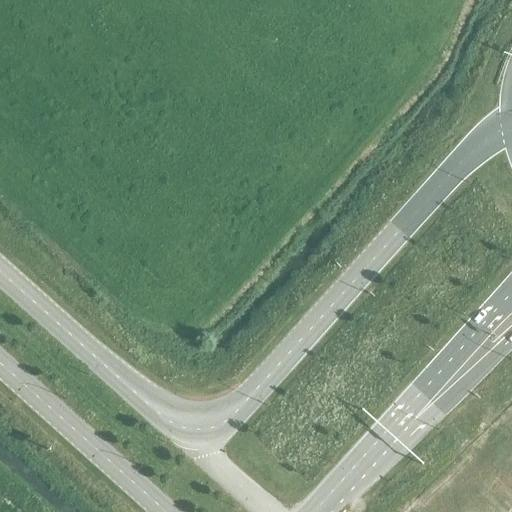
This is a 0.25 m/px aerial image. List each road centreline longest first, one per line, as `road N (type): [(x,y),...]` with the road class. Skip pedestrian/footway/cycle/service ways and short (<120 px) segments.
road 1 (secondary): [(511,123),(478,147),(219,425),(199,430),(168,419),(0,268)]
road 2 (secondary): [(0,362),(164,511)]
road 3 (secondary): [(404,410),(511,292)]
road 4 (secondary): [(312,511),(404,410)]
road 5 (motorway): [(404,410),(463,383),(511,340)]
